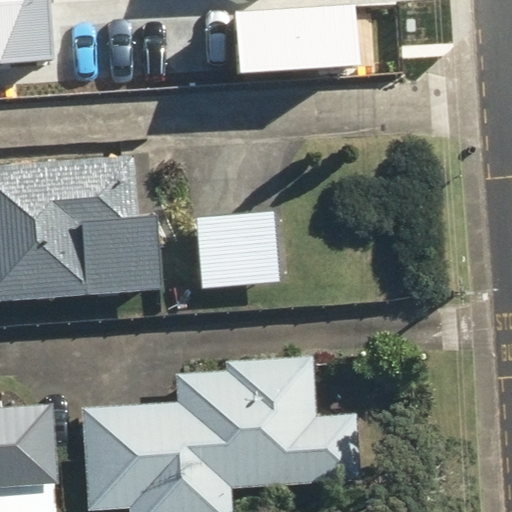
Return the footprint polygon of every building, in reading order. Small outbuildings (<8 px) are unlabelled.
[(0,0),(0,60),(47,58),(43,0),(0,0)] [(227,15),(231,72),(369,60),(364,4),(227,15)] [(150,208),(145,145),(0,155),(0,299),(174,287),(168,206),(150,208)] [(294,200),(201,210),(210,286),(303,276),(294,200)] [(192,401),(90,402),(91,508),(132,508),(131,511),(241,511),(241,483),(364,481),(363,414),(333,414),(333,356),(240,357),(240,362),(191,362),(192,401)] [(0,511),(5,511),(7,484),(67,489),(64,399),(7,401),(6,386),(0,386),(0,511)]
